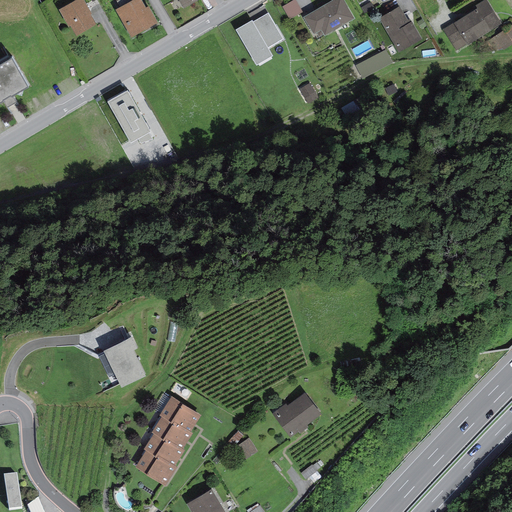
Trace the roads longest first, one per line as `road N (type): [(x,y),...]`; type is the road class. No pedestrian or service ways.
road 1 (residential): [(0,147),(248,0)]
road 2 (motorway): [(511,376),(384,511)]
road 3 (residential): [(0,405),(24,412),(31,464),(73,511)]
road 4 (motorway): [(422,511),(511,417)]
